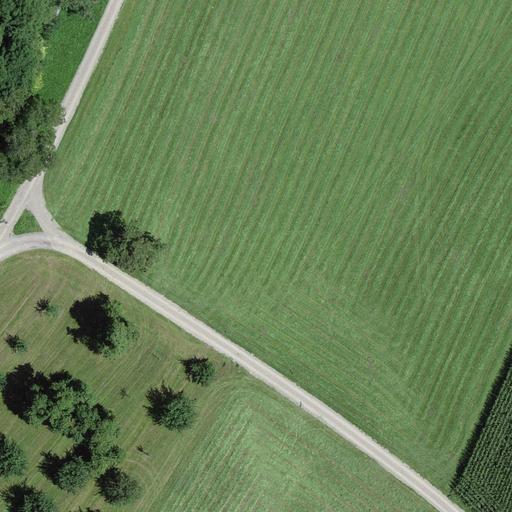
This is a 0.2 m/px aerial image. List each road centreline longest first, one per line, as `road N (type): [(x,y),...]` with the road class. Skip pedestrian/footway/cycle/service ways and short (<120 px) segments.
road 1 (track): [(17,217),(454,511)]
road 2 (track): [(118,0),(0,238)]
